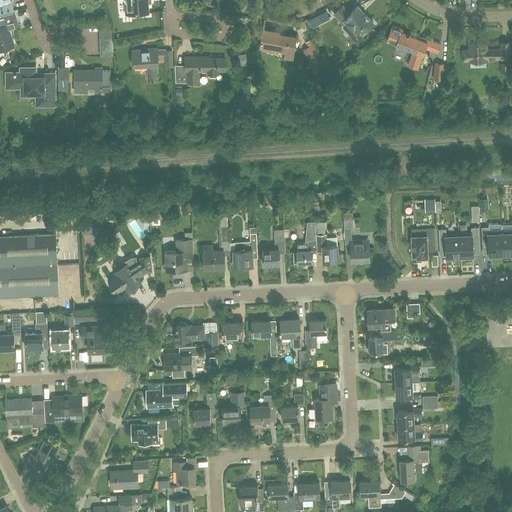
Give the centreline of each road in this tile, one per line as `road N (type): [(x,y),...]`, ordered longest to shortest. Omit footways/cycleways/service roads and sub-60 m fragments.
road 1 (residential): [(217,511),(213,454),(348,447),(346,290)]
road 2 (residential): [(120,383),(156,312),(174,299),(346,290)]
road 3 (residential): [(346,290),(511,281)]
road 4 (residential): [(52,511),(120,383)]
road 5 (residential): [(172,14),(230,22),(230,38),(173,32)]
road 6 (residential): [(0,380),(120,383)]
